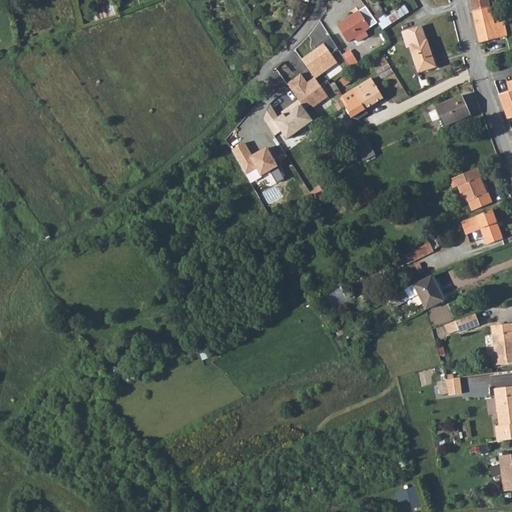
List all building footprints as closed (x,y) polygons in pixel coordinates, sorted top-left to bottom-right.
[(470,0),(479,42),(505,37),(502,22),(493,24),(490,7),(496,5),(494,0),(470,0)] [(117,15),(114,4),(92,10),(95,21),(117,15)] [(381,10),(375,13),(383,27),(409,12),(405,5),(385,16),(381,10)] [(366,7),(337,26),(348,42),(355,37),(358,41),(368,35),(365,31),(377,23),(366,7)] [(421,26),(402,32),(407,47),(410,46),(419,73),(436,67),(427,40),(426,41),(421,26)] [(329,35),(314,46),(316,49),(301,59),(315,78),(337,62),(331,54),(338,48),(329,35)] [(350,50),(342,55),(347,62),(355,57),(350,50)] [(300,74),(286,84),(305,109),(310,105),(313,107),(328,96),(313,77),(306,82),(300,74)] [(383,98),(371,79),(343,96),(348,106),(346,107),(352,117),(358,118),(368,113),(365,108),(383,98)] [(511,81),(506,83),(509,92),(498,96),(507,121),(511,119),(511,81)] [(461,96),(434,108),(443,127),(469,115),(461,96)] [(286,118),(294,112),(292,111),(301,105),(298,101),(282,113),(283,114),(286,118)] [(275,135),(281,131),(274,121),(279,117),(270,105),(264,119),(275,135)] [(281,131),(286,139),(308,123),(307,122),(311,119),(301,105),(292,111),(294,112),(286,118),(283,114),(279,117),(274,121),(281,131)] [(375,155),(365,136),(353,141),(363,161),(375,155)] [(245,143),(232,150),(246,174),(256,168),(250,157),(253,156),(245,143)] [(253,156),(250,157),(256,168),(261,176),(277,167),(267,148),(253,156)] [(491,203),(477,168),(450,180),(453,188),(457,187),(464,203),(468,202),(471,211),(491,203)] [(355,194),(362,206),(377,198),(370,185),(355,194)] [(502,239),(491,211),(461,223),(465,234),(480,229),(486,245),(502,239)] [(426,237),(401,250),(408,263),(433,251),(426,237)] [(431,276),(390,298),(394,307),(418,294),(426,309),(444,300),(431,276)] [(341,283),(323,291),(331,308),(348,300),(341,283)] [(447,334),(458,330),(459,332),(479,324),(475,313),(444,325),(447,334)] [(511,363),(511,323),(491,326),(495,357),(493,357),(494,365),(511,363)] [(448,393),(449,396),(462,394),(461,378),(445,379),(448,393)] [(448,393),(445,379),(437,381),(440,395),(448,393)] [(511,385),(494,388),(496,401),(498,412),(499,425),(495,426),(497,442),(511,439),(511,385)] [(490,413),(498,412),(496,401),(489,402),(490,413)] [(511,454),(499,456),(503,491),(511,490),(511,454)] [(412,508),(423,505),(417,486),(397,493),(400,502),(409,499),(412,508)]
